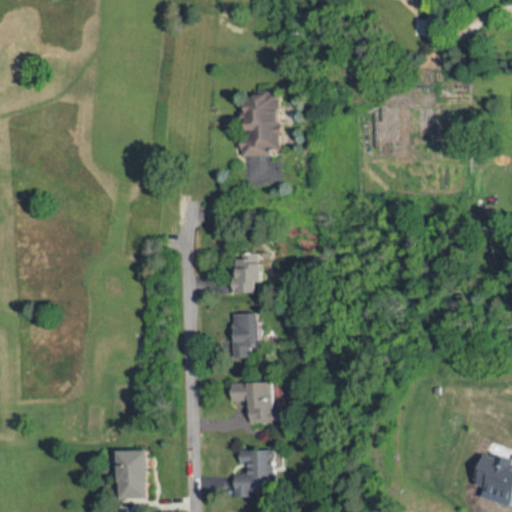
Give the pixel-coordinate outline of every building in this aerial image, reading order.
[(280,151),(277,101),(257,102),(260,153),(280,151)] [(263,292),(263,257),(237,257),(237,292),(263,292)] [(266,313),(235,315),(236,350),(267,349),(266,313)] [(254,423),(286,423),(285,382),(235,383),(236,402),(253,401),(254,423)] [(237,493),(271,493),(270,450),(241,450),(242,474),(236,474),(237,493)] [(128,498),(159,498),(159,451),(128,451),(128,498)]
